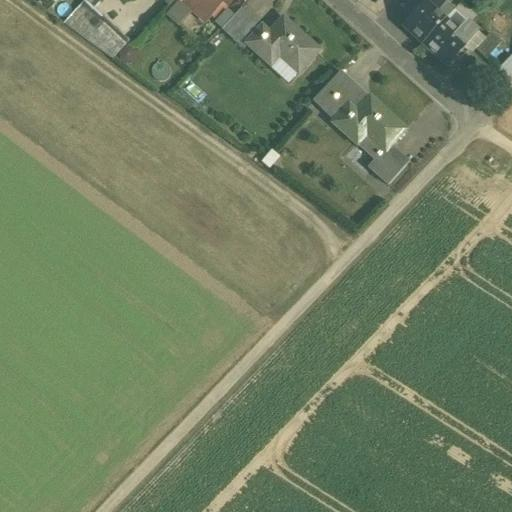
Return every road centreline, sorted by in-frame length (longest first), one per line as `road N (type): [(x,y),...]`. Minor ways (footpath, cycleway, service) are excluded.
road 1 (track): [(106,511),(511,88)]
road 2 (track): [(13,0),(353,251)]
road 3 (residential): [(336,0),(475,126)]
